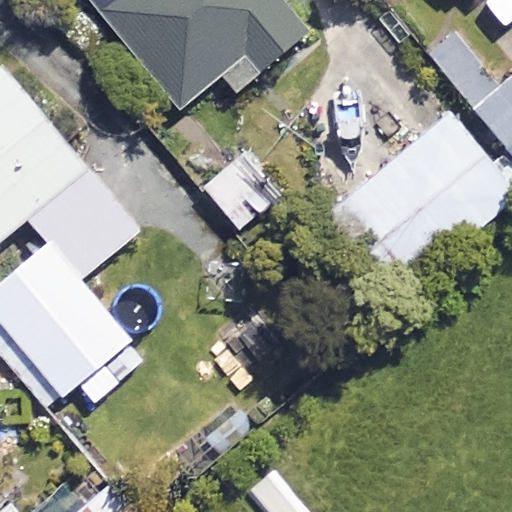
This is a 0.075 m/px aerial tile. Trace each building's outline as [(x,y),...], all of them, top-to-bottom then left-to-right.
[(305,34),(276,0),(90,0),(123,40),(94,63),(151,133),(223,74),(236,90),(305,34)] [(0,289),(0,347),(49,408),(99,366),(114,385),(146,359),(81,278),(139,231),(5,66),(0,70),(0,236),(28,213),(54,245),(0,289)] [(511,82),(479,109),(511,148),(511,82)] [(511,197),(511,185),(450,113),(333,213),(401,292),(511,197)] [(280,195),(247,152),(205,185),(239,228),(280,195)] [(284,349),(247,306),(223,326),(260,370),(284,349)] [(107,480),(135,511),(149,511),(193,474),(159,435),(107,480)] [(70,511),(135,511),(107,480),(70,511)] [(21,511),(13,503),(3,511),(21,511)]
